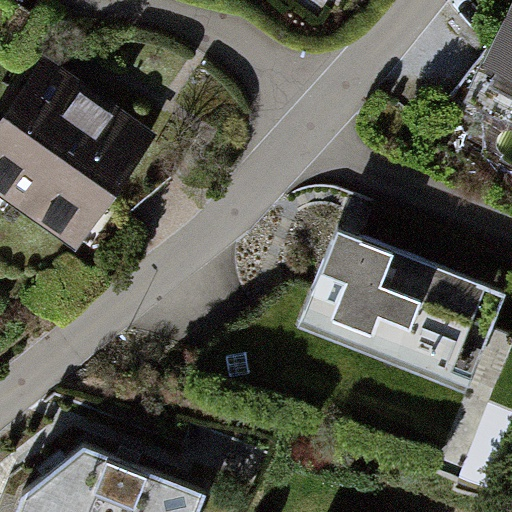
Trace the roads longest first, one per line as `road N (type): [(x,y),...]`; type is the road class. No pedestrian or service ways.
road 1 (residential): [(0,397),(101,322),(303,129)]
road 2 (residential): [(331,101),(229,30),(104,0)]
road 3 (residential): [(511,222),(357,166),(303,129)]
road 4 (residential): [(331,101),(417,0)]
